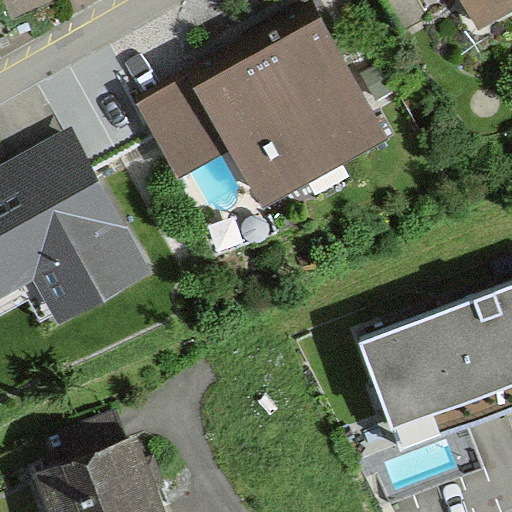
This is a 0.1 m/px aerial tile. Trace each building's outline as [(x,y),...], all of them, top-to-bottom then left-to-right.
[(423,17),(413,0),(380,0),(397,31),(423,17)] [(465,0),(475,18),(506,0),(465,0)] [(373,134),(304,7),(187,72),(226,142),(228,141),(223,133),(250,118),(286,182),(373,134)] [(9,167),(18,185),(0,195),(0,284),(32,267),(56,311),(135,268),(63,137),(9,167)] [(460,424),(462,424),(499,410),(492,392),(511,384),(511,279),(355,339),(385,421),(449,396),(460,424)] [(52,511),(153,511),(126,439),(122,440),(111,412),(54,434),(65,462),(38,473),(52,511)]
